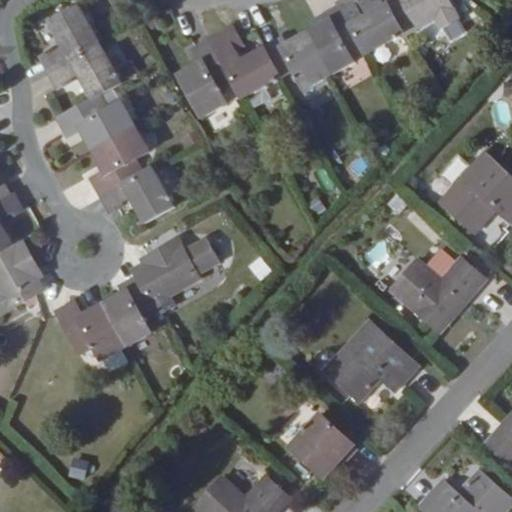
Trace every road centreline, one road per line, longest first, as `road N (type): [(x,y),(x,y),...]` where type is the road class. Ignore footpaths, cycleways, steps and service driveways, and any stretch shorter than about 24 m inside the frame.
road 1 (residential): [(80,248),(26,142),(4,21),(17,0)]
road 2 (residential): [(511,342),(357,511)]
